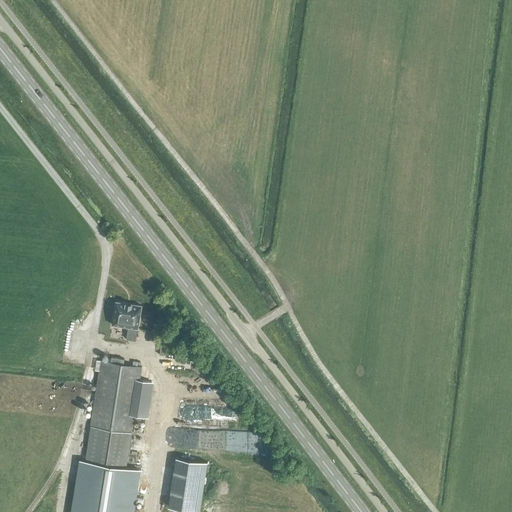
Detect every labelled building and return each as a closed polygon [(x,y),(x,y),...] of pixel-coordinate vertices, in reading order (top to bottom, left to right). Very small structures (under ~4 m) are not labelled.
[(115,302),(112,325),(128,327),(126,339),(136,341),(137,329),(138,329),(141,306),(115,302)] [(91,426),(85,461),(81,460),(73,511),(131,511),(138,469),(126,467),(131,432),(141,367),(123,364),(124,359),(111,357),(110,362),(101,361),(91,426)] [(148,417),(154,382),(139,380),(134,415),(148,417)] [(202,423),(240,423),(240,406),(203,405),(202,423)] [(177,458),(170,507),(199,511),(207,462),(177,458)]
